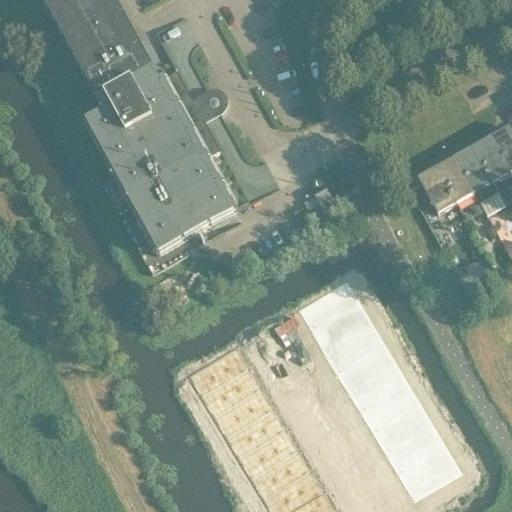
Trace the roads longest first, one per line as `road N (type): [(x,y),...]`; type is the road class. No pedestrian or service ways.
road 1 (unclassified): [(339,124),(511,24)]
road 2 (unclassified): [(339,124),(314,68),(330,11),(347,0)]
